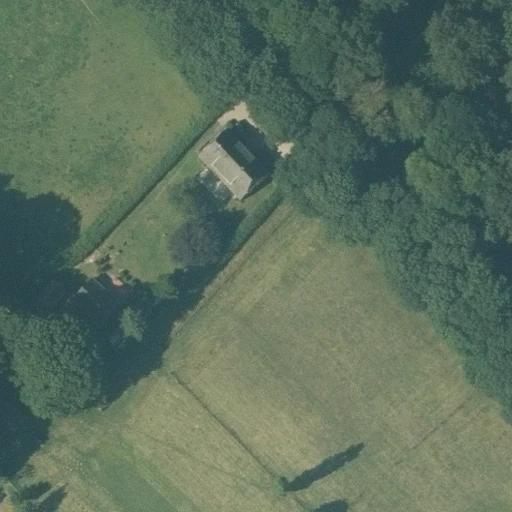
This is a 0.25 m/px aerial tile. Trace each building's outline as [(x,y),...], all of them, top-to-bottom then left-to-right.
[(269,175),(227,129),(198,156),(240,202),(269,175)] [(52,284),(28,307),(43,322),(66,298),(52,284)] [(90,285),(72,307),(83,316),(76,324),(84,330),(90,323),(100,331),(119,309),(90,285)] [(7,405),(0,412),(0,419),(3,422),(14,411),(7,405)] [(25,421),(14,411),(3,422),(14,433),(25,421)]
